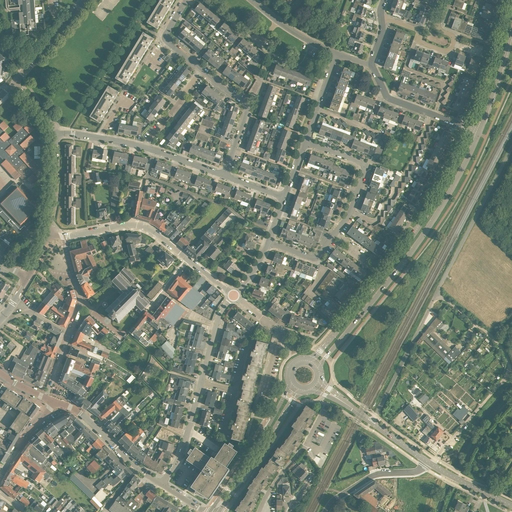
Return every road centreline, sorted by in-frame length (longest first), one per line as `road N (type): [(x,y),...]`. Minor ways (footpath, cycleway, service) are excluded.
road 1 (unclassified): [(430,463),(508,370),(497,344),(436,293),(370,423)]
road 2 (secondary): [(316,367),(426,227),(479,129)]
road 3 (secondary): [(473,126),(417,229),(309,361)]
road 4 (secondary): [(291,383),(209,511)]
road 5 (secondary): [(218,511),(299,389)]
road 6 (residential): [(187,259),(137,224),(62,236)]
road 7 (residential): [(161,485),(80,413),(55,401)]
road 8 (residential): [(305,142),(362,164),(334,232)]
road 9 (secondary): [(511,0),(473,126)]
road 10 (residential): [(473,126),(385,96),(369,64)]
road 11 (residential): [(384,18),(442,50),(452,37),(437,24),(446,0)]
road 12 (residential): [(224,174),(243,103),(200,71)]
road 13 (residential): [(430,463),(373,474),(325,511)]
